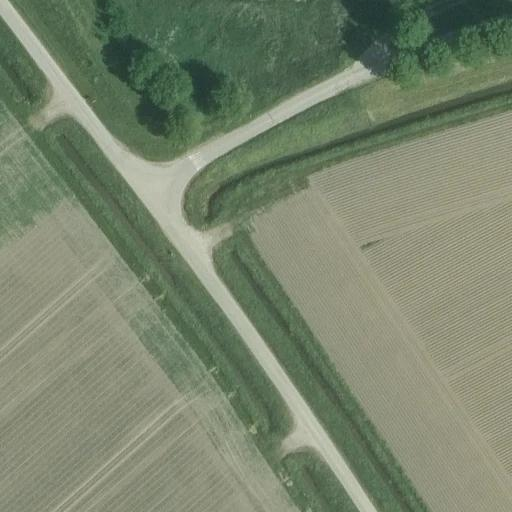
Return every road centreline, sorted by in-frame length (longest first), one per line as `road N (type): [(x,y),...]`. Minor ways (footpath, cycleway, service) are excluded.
road 1 (unclassified): [(150,198),(357,76),(511,19)]
road 2 (unclassified): [(368,511),(150,198)]
road 3 (unclassified): [(150,198),(0,1)]
